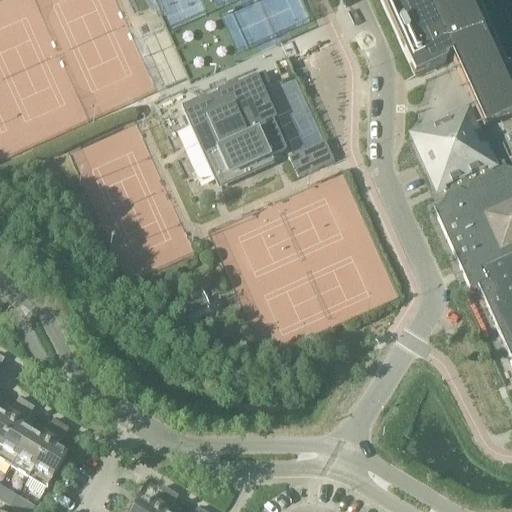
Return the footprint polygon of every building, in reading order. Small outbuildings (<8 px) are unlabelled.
[(378,0),(414,78),(445,64),(443,60),(451,57),(467,95),(474,109),(475,112),(482,126),(483,130),(488,128),(499,123),(511,117),(511,100),(489,48),(485,50),(481,41),(469,47),(465,37),(477,32),(473,23),(477,22),(467,0),(378,0)] [(217,92),(216,93),(217,95),(183,110),(216,183),(286,152),(272,121),(275,119),(262,90),(256,77),(226,90),(228,94),(219,97),(217,92)] [(425,134),(418,137),(419,138),(421,141),(417,143),(417,142),(416,143),(435,187),(436,187),(438,190),(441,188),(441,190),(442,189),(446,197),(445,197),(441,207),(433,211),(469,290),(477,287),(511,364),(511,172),(505,170),(500,172),(495,161),(488,164),(469,120),(467,120),(468,121),(464,122),(462,118),(463,118),(462,117),(435,129),(435,130),(425,135),(425,134)] [(333,163),(323,143),(300,153),(309,174),(333,163)] [(0,447),(26,405),(18,400),(8,415),(8,416),(5,421),(0,418),(0,447)] [(0,447),(0,461),(11,469),(30,437),(21,431),(24,426),(25,425),(24,425),(34,410),(26,405),(0,447)] [(39,443),(30,437),(11,469),(28,479),(60,426),(53,422),(43,437),(42,438),(43,438),(39,443)] [(59,447),(68,431),(60,426),(28,479),(47,490),(66,459),(65,458),(55,452),(58,448),(59,448),(59,447)] [(133,511),(158,511),(170,493),(162,488),(153,504),(152,503),(152,504),(152,505),(149,510),(140,504),(139,503),(133,511)] [(170,493),(158,511),(169,511),(178,498),(170,493)]
